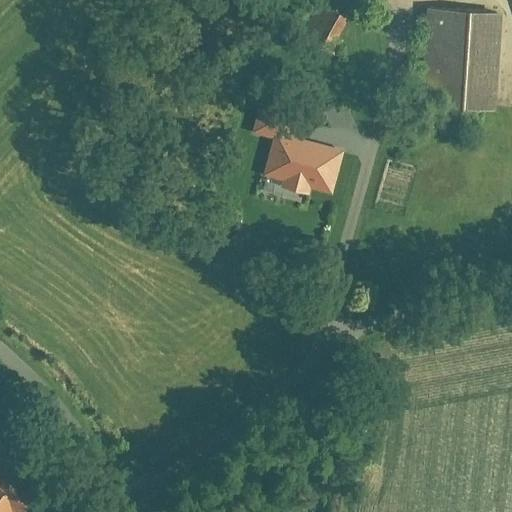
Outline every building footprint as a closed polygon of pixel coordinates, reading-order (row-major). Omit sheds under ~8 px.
[(297,36),(328,53),(346,18),(316,2),(297,36)] [(427,8),(421,106),(494,111),(500,13),(427,8)] [(331,193),(343,149),(296,137),(301,118),(257,107),(251,132),(273,138),(263,176),(282,181),(280,187),(308,195),(310,188),(331,193)] [(409,211),(414,166),(385,162),(380,208),(409,211)] [(21,511),(40,485),(0,457),(0,511),(21,511)]
